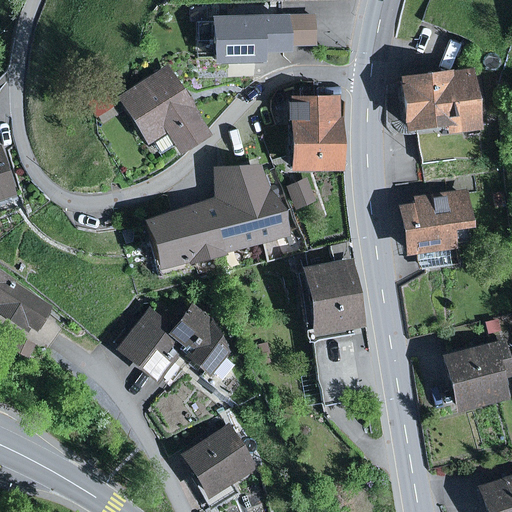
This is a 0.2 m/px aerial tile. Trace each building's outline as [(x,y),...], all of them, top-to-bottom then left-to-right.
[(464,18),(441,8),(432,29),(455,39),(464,18)] [(320,64),(318,14),(290,15),(290,18),(220,20),(221,64),(229,64),(229,78),(254,77),(254,66),(320,64)] [(213,138),(169,67),(120,97),(151,147),(171,135),(184,156),(213,138)] [(483,136),(478,69),(398,76),(403,137),(436,134),(437,140),(483,136)] [(335,118),(335,97),(285,97),(284,170),(338,170),(338,118),(335,118)] [(0,204),(19,197),(11,178),(18,176),(4,140),(0,141),(0,204)] [(228,191),(144,218),(164,280),(286,241),(259,158),(229,163),(228,191)] [(419,202),(400,204),(405,253),(418,251),(420,269),(452,266),(450,253),(457,252),(455,231),(475,229),(470,181),(417,187),(419,202)] [(361,328),(350,260),(296,268),(307,337),(361,328)] [(55,307),(0,271),(0,311),(36,336),(55,307)] [(119,346),(115,350),(156,384),(177,360),(200,379),(203,375),(229,397),(239,385),(232,365),(224,361),(227,356),(210,320),(190,308),(181,318),(174,327),(148,307),(139,320),(135,317),(116,341),(119,346)] [(483,351),(446,358),(458,416),(510,405),(507,387),(511,386),(511,357),(506,330),(480,336),(483,351)] [(257,472),(225,422),(176,453),(212,510),(235,495),(230,488),(257,472)] [(496,481),(475,487),(482,511),(511,511),(511,465),(493,471),(496,481)]
